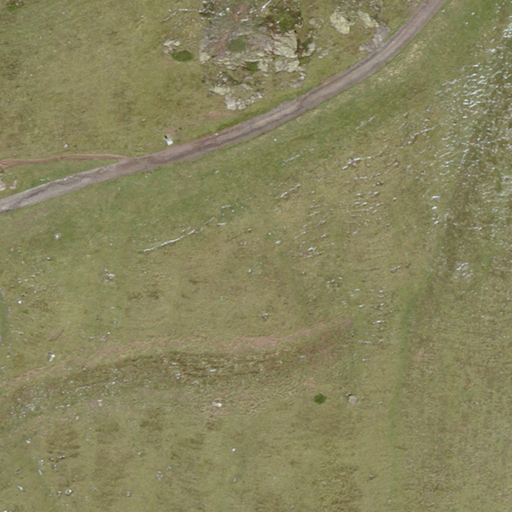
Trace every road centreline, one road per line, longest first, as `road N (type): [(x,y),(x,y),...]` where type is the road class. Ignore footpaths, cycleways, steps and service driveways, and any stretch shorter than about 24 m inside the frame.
road 1 (track): [(136,163),(283,112),(377,60),(426,0)]
road 2 (track): [(0,216),(136,163)]
